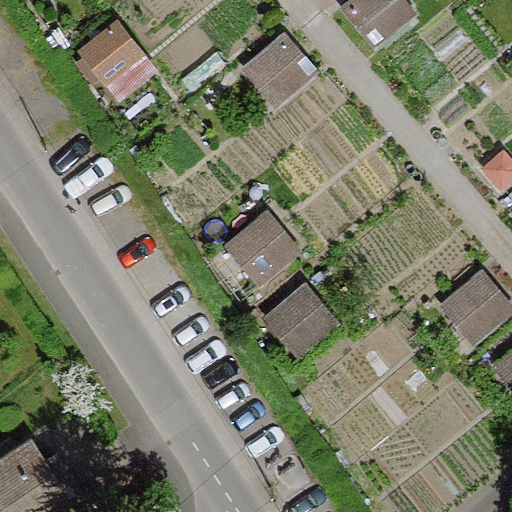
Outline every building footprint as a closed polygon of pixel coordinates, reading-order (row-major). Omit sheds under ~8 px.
[(416,14),(403,0),(359,0),(347,10),(377,47),(416,14)] [(147,14),(97,31),(117,90),(167,73),(147,14)] [(318,74),(288,38),(249,70),(279,106),(318,74)] [(300,253),(270,217),(231,249),(262,285),(300,253)] [(511,315),(511,304),(487,275),(448,307),(479,343),(511,315)] [(340,325),(310,288),(271,321),(301,357),(340,325)] [(511,358),(500,368),(511,382),(511,358)] [(82,511),(36,440),(0,463),(0,511),(82,511)]
